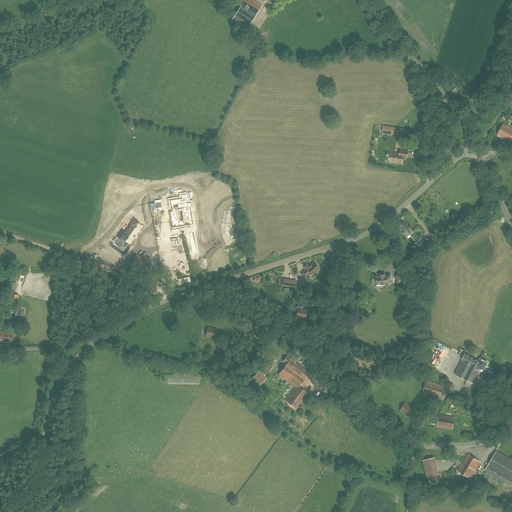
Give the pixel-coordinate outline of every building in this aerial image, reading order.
[(253,0),(242,0),(243,0),(242,0),(237,0),(236,2),(241,5),(232,19),(247,28),(262,5),(253,0)] [(511,141),(511,128),(503,124),(497,134),(511,143),(511,141)] [(404,129),(384,126),(383,133),(403,136),(404,129)] [(408,151),(401,149),(400,154),(394,153),(394,152),(388,151),(387,156),(392,157),(391,162),(402,163),(403,157),(407,157),(408,151)] [(173,212),(170,212),(172,231),(189,228),(189,226),(194,225),(191,209),(191,208),(192,208),(192,204),(188,204),(187,201),(188,201),(188,195),(182,196),(183,199),(171,201),(172,207),(172,209),(172,211),(173,211),(173,212)] [(121,230),(116,237),(120,240),(121,238),(128,243),(139,227),(134,223),(132,222),(129,225),(124,232),(121,230)] [(409,228),(404,223),(403,223),(402,224),(402,225),(399,227),(404,232),(407,230),(410,234),(413,232),(409,228)] [(421,249),(429,241),(425,236),(416,244),(421,249)] [(416,248),(408,255),(411,259),(419,251),(416,248)] [(134,266),(145,268),(148,257),(134,254),(132,265),(134,266)] [(309,266),(307,264),(303,267),(305,270),(301,274),(303,277),(310,271),(315,277),(318,274),(316,271),(319,268),(317,267),(318,266),(316,263),(315,264),(313,262),(309,266)] [(379,275),(379,277),(374,277),(375,278),(373,278),(372,280),(373,283),(374,284),(376,284),(376,285),(391,282),(390,275),(385,275),(385,274),(379,275)] [(19,295),(11,293),(9,302),(14,303),(13,307),(15,307),(16,304),(17,304),(19,295)] [(297,308),(291,307),(290,310),(294,311),(298,312),(297,315),(305,317),(306,310),(303,310),(303,307),(297,306),(297,308)] [(208,327),(205,336),(214,338),(216,329),(208,327)] [(0,330),(0,342),(11,344),(13,332),(0,330)] [(455,374),(467,380),(473,369),(475,370),(475,369),(476,366),(473,364),(474,363),(477,364),(480,358),(478,361),(465,354),(463,354),(462,357),(463,358),(455,374)] [(309,373),(287,357),(284,361),(286,363),(279,374),(296,387),(298,388),(299,386),(309,373)] [(266,358),(261,366),(269,372),(275,363),(266,358)] [(487,362),(480,358),(477,364),(474,363),(473,364),(476,366),(475,369),(475,370),(473,369),(467,380),(472,383),(479,371),(478,370),(480,367),(483,369),(485,366),(486,365),(487,363),(487,362)] [(265,375),(265,374),(261,370),(251,379),(258,386),(267,378),(265,375)] [(482,381),(490,385),(495,373),(487,370),(482,381)] [(443,386),(427,381),(423,393),(439,398),(443,386)] [(296,387),(286,401),(296,408),(307,393),(299,386),(298,388),(296,387)] [(494,404),(496,405),(504,407),(506,400),(498,398),(495,397),(494,404)] [(404,402),(400,411),(411,417),(416,408),(404,402)] [(315,403),(310,407),(319,416),(324,411),(315,403)] [(437,427),(452,430),(455,417),(439,414),(437,427)] [(511,460),(496,451),(485,470),(510,485),(511,482),(511,460)] [(470,478),(480,461),(468,454),(458,471),(470,478)] [(440,482),(434,457),(422,460),(428,485),(440,482)]
